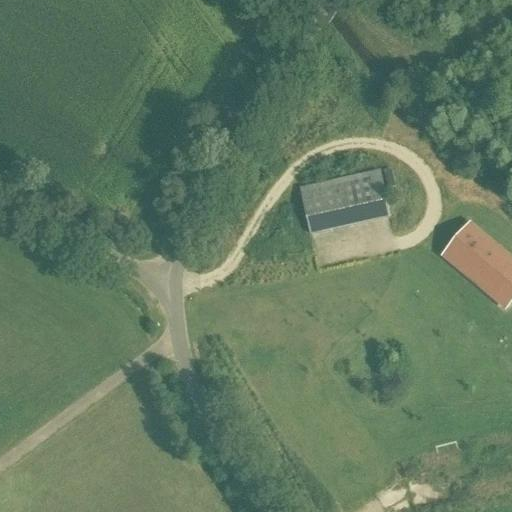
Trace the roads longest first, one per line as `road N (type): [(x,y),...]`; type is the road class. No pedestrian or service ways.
road 1 (unclassified): [(173,281),(206,192),(329,0)]
road 2 (unclassified): [(264,511),(186,370),(173,281)]
road 3 (unclassified): [(173,281),(141,274),(0,186)]
